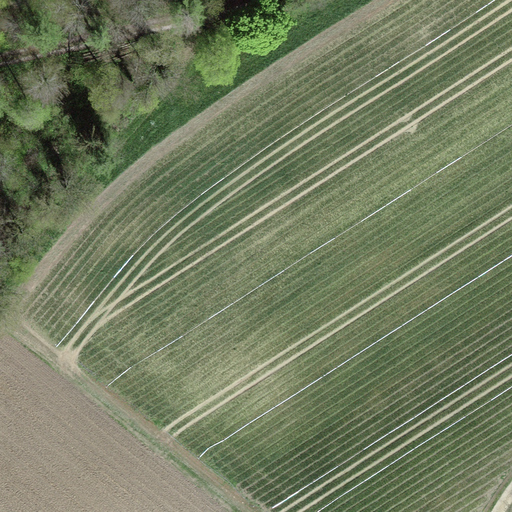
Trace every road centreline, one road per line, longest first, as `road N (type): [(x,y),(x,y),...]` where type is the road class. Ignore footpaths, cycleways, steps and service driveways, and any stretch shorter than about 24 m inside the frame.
road 1 (track): [(0,291),(171,94),(229,0)]
road 2 (track): [(226,0),(144,28),(0,56)]
